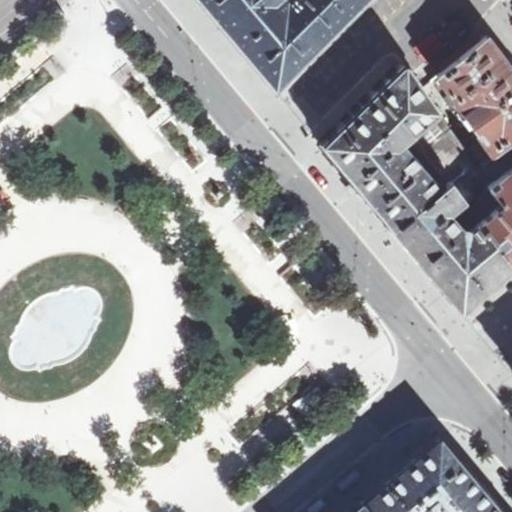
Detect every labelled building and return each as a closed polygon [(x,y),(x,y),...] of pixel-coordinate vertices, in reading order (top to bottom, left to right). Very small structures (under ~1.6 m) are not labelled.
[(199,0),(274,88),(362,0),(199,0)] [(511,69),(486,35),(431,80),(464,125),(469,122),(477,133),(461,144),(475,165),(511,136),(511,69)] [(15,61),(33,45),(27,38),(9,54),(15,61)] [(401,142),(437,110),(405,65),(401,65),(321,145),(332,158),(392,228),(439,188),(401,142)] [(459,177),(475,165),(461,144),(437,110),(401,142),(439,188),(449,180),(451,183),(459,177)] [(476,218),(511,266),(511,167),(489,186),(490,187),(473,211),(476,218)] [(471,192),(459,177),(451,183),(463,199),(471,192)] [(447,210),(463,199),(451,183),(449,180),(439,188),(392,228),(461,310),(511,266),(476,218),(473,220),(476,224),(470,229),(465,227),(460,228),(447,210)] [(364,499),(364,500),(373,511),(502,511),(438,436),(364,498),(364,499)] [(373,511),(364,500),(363,499),(347,511),(373,511)]
